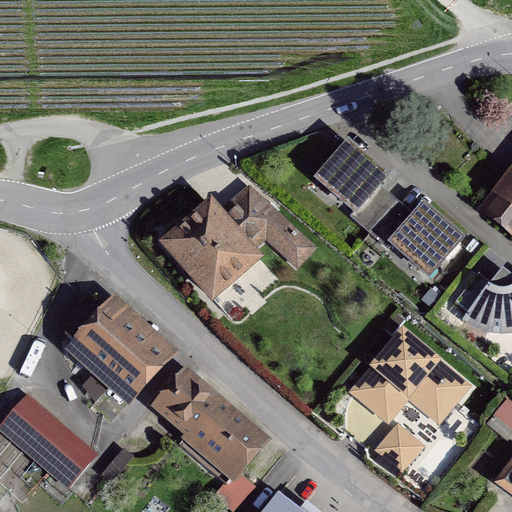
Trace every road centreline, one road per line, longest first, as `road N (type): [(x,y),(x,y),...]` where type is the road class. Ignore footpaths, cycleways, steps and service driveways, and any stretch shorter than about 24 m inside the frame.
road 1 (tertiary): [(511,53),(218,147),(81,210)]
road 2 (residential): [(81,210),(135,288),(392,511)]
